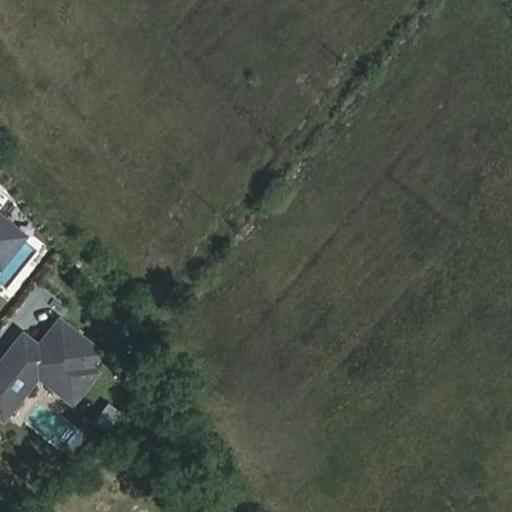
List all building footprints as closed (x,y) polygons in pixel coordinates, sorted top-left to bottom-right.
[(0,266),(0,267),(15,247),(0,234),(0,227),(6,220),(0,216),(0,266)] [(0,227),(0,234),(15,247),(24,235),(6,220),(0,227)] [(17,341),(0,362),(0,416),(4,419),(38,376),(53,388),(65,373),(85,388),(93,378),(91,366),(102,353),(60,320),(39,346),(29,339),(23,346),(17,341)] [(23,346),(29,339),(23,334),(17,341),(23,346)] [(73,403),(85,388),(65,373),(53,388),(73,403)]
